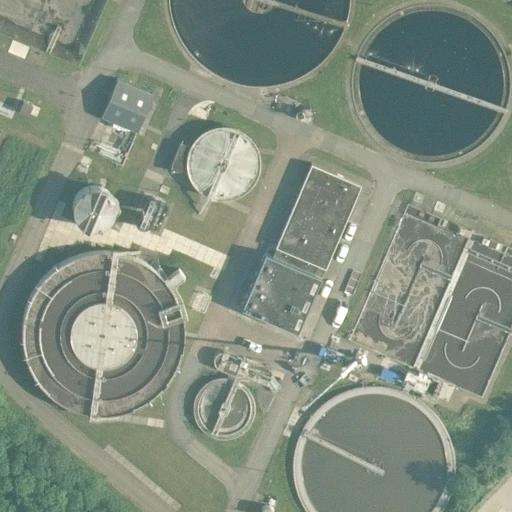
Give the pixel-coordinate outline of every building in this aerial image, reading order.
[(100,115),(134,130),(150,93),(116,78),(100,115)] [(219,163),(243,161),(240,122),(216,123),(219,163)] [(307,166),(295,193),(270,251),(263,248),(239,303),(288,324),(312,269),(319,272),(358,180),(309,159),(306,165),(307,166)] [(228,219),(234,207),(206,194),(200,206),(228,219)] [(209,219),(204,232),(225,240),(229,227),(209,219)]
